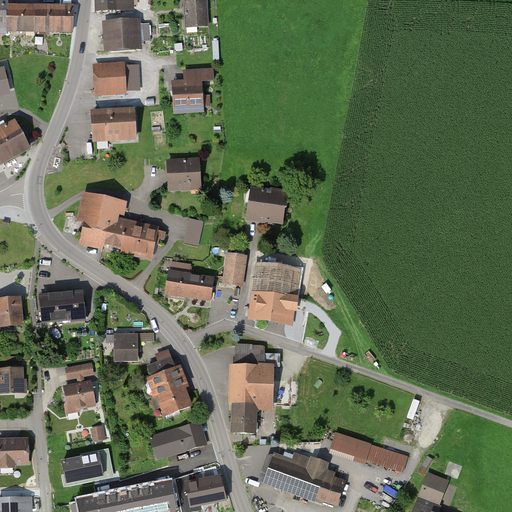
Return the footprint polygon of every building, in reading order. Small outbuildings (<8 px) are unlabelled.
[(131,0),(96,0),(97,13),(132,10),(131,0)] [(0,32),(75,34),(76,4),(0,2),(0,32)] [(209,2),(184,4),(186,29),(211,27),(209,2)] [(142,20),(103,22),(105,54),(144,51),(143,39),(158,38),(157,23),(142,24),(142,20)] [(128,63),(95,65),(97,95),(129,94),(128,63)] [(0,68),(0,98),(13,95),(6,67),(0,68)] [(185,81),(174,82),(176,114),(206,112),(204,84),(216,83),(215,69),(184,71),(185,81)] [(137,106),(93,108),(95,140),(138,138),(137,106)] [(33,148),(17,117),(0,126),(0,165),(3,164),(33,148)] [(203,191),(200,159),(168,161),(170,193),(203,191)] [(290,193),(253,187),(248,221),(285,227),(290,193)] [(128,203),(84,194),(78,223),(86,224),(82,248),(107,253),(108,247),(124,250),(123,256),(156,263),(162,229),(125,221),(128,203)] [(205,224),(190,221),(185,244),(200,248),(205,224)] [(249,258),(228,255),(224,285),(245,288),(249,258)] [(303,271),(258,264),(249,319),(295,326),(303,271)] [(216,279),(170,272),(166,296),(212,303),(216,279)] [(85,291),(40,295),(43,326),(88,322),(85,291)] [(0,335),(2,335),(2,329),(25,326),(22,298),(0,300),(0,335)] [(155,334),(115,334),(115,364),(140,364),(140,341),(155,341),(155,334)] [(269,345),(237,345),(237,364),(231,364),(230,404),(234,404),(234,433),(260,434),(261,408),(276,408),(277,364),(269,364),(269,345)] [(153,376),(147,378),(156,400),(159,399),(165,416),(194,405),(188,388),(190,387),(182,366),(178,368),(172,352),(157,357),(160,363),(149,367),(153,376)] [(24,365),(0,366),(0,395),(26,393),(24,365)] [(79,385),(64,387),(69,415),(80,413),(79,409),(97,406),(93,384),(86,385),(85,378),(95,376),(93,365),(67,369),(68,380),(77,379),(79,385)] [(201,422),(149,439),(156,463),(209,446),(201,422)] [(104,428),(92,429),(94,443),(106,441),(104,428)] [(411,456),(338,433),(330,456),(366,467),(368,462),(405,474),(411,456)] [(31,439),(0,439),(0,469),(17,469),(17,465),(31,465),(31,439)] [(338,506),(346,482),(336,478),(337,474),(329,471),(332,462),(311,455),(310,457),(296,452),(293,460),(271,453),(261,482),(322,503),(323,500),(338,506)] [(422,476),(428,478),(415,511),(440,511),(453,481),(433,474),(438,461),(428,457),(422,476)] [(224,474),(88,501),(89,511),(176,511),(229,501),(224,474)] [(34,511),(34,498),(0,498),(0,511),(34,511)]
